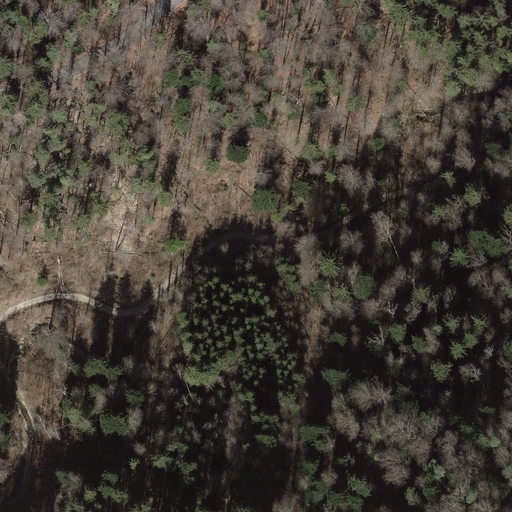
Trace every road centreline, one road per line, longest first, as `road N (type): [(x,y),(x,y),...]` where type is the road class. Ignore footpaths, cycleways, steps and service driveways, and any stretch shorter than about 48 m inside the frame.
road 1 (track): [(257,234),(218,238),(134,310),(44,296),(0,315)]
road 2 (tertiary): [(0,93),(77,68),(173,0)]
